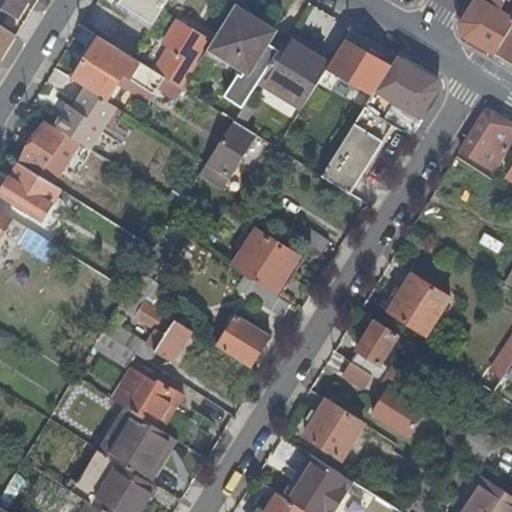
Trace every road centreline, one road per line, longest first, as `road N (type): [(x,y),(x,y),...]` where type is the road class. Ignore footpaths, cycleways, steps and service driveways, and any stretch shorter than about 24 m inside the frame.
road 1 (residential): [(471,76),(202,511)]
road 2 (residential): [(64,0),(0,107)]
